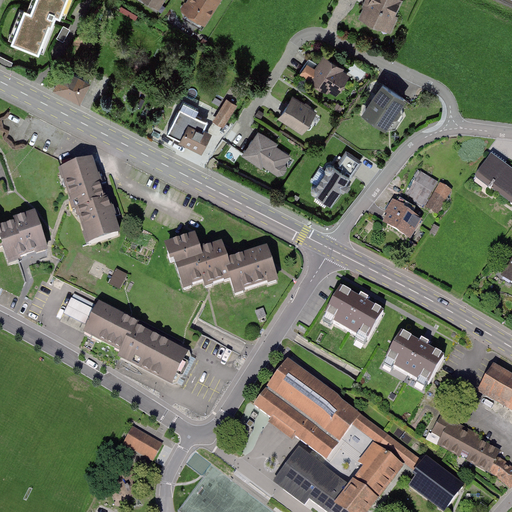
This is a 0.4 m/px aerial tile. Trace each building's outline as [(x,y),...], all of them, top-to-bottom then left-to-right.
[(69,0),(34,0),(29,14),(23,11),(10,43),(41,55),(56,16),(62,18),(69,0)] [(142,0),(158,10),(164,0),(142,0)] [(204,28),(221,0),(187,0),(179,13),(204,28)] [(386,33),(400,0),(368,0),(359,21),(386,33)] [(69,29),(64,27),(58,38),(63,41),(69,29)] [(95,36),(82,29),(64,59),(72,63),(83,44),(89,47),(95,36)] [(349,73),(322,56),(308,78),(335,95),(349,73)] [(12,62),(1,57),(0,58),(0,62),(10,67),(12,62)] [(61,68),(50,89),(79,104),(90,83),(61,68)] [(410,104),(384,86),(363,116),(390,134),(410,104)] [(318,113),(293,97),(279,119),(305,135),(318,113)] [(167,133),(200,149),(208,133),(203,131),(208,121),(196,115),(199,109),(183,101),(167,133)] [(223,125),(235,107),(227,102),(215,120),(223,125)] [(292,156),(255,133),(240,156),(277,179),(292,156)] [(315,196),(331,207),(361,161),(345,150),(315,196)] [(511,172),(490,156),(473,178),(511,207),(511,172)] [(97,179),(91,162),(62,172),(76,212),(79,211),(104,203),(99,187),(102,185),(100,178),(97,179)] [(440,216),(453,193),(420,174),(406,196),(440,216)] [(425,214),(393,195),(381,215),(412,234),(425,214)] [(107,202),(104,203),(79,211),(87,237),(90,236),(93,244),(119,236),(113,219),(116,218),(114,211),(110,212),(107,202)] [(0,234),(4,247),(9,261),(46,249),(35,217),(15,224),(16,227),(0,232),(0,234)] [(211,286),(230,280),(225,265),(228,264),(222,246),(200,254),(195,238),(167,247),(170,256),(173,255),(183,286),(190,284),(191,286),(204,282),(205,286),(211,285),(211,286)] [(230,280),(235,294),(276,280),(266,251),(228,264),(225,265),(230,280)] [(511,257),(499,277),(511,285),(511,257)] [(118,268),(111,283),(121,288),(128,274),(118,268)] [(386,310),(339,284),(321,314),(368,341),(386,310)] [(81,336),(117,354),(132,326),(96,308),(81,336)] [(447,353),(400,327),(382,360),(430,385),(447,353)] [(170,387),(185,356),(131,330),(116,360),(170,387)] [(342,403),(285,361),(251,407),(325,462),(356,420),(359,416),(342,403)] [(511,379),(493,368),(480,391),(511,409),(511,379)] [(262,383),(258,381),(250,391),(254,394),(262,383)] [(511,479),(511,465),(498,455),(499,451),(438,419),(427,440),(488,472),(490,469),(509,484),(511,479)] [(164,443),(134,427),(124,446),(154,462),(164,443)] [(349,485),(333,506),(341,511),(366,511),(402,464),(377,446),(349,485)] [(341,511),(333,506),(349,485),(300,447),(274,480),(306,505),(309,499),(326,511),(341,511)] [(444,511),(463,488),(424,459),(419,466),(404,485),(439,511),(444,511)]
